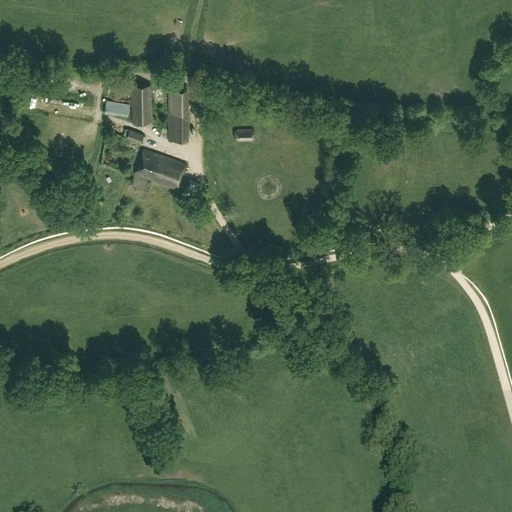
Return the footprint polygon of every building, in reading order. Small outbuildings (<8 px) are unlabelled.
[(132,122),(151,122),(151,86),(132,86),(132,122)] [(168,140),(188,141),(189,90),(167,90),(168,140)] [(128,117),(129,104),(106,100),(104,114),(128,117)] [(126,139),(129,140),(140,144),(143,136),(132,133),(128,131),(126,139)] [(256,140),(256,132),(234,132),(233,140),(256,140)] [(177,190),(186,165),(144,150),(135,175),(177,190)]
